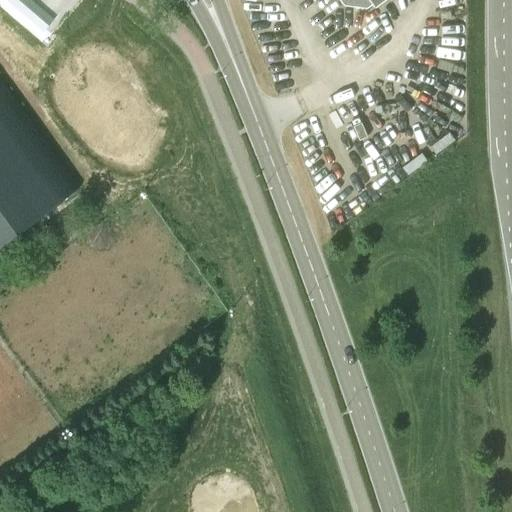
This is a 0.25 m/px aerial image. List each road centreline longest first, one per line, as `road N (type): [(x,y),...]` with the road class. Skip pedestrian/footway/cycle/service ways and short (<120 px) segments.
road 1 (unclassified): [(398,511),(222,33)]
road 2 (primary): [(511,0),(511,122)]
